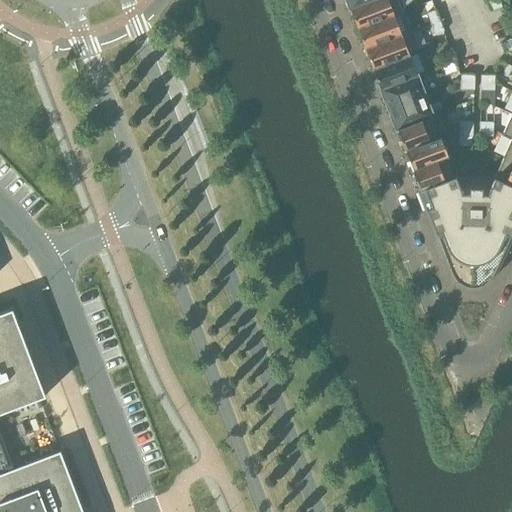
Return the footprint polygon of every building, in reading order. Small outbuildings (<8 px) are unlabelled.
[(346,0),(350,9),(372,0),(346,0)] [(358,29),(394,15),(394,16),(403,12),(398,0),(372,0),(350,9),(353,18),(357,28),(358,29)] [(499,0),(493,0),(487,2),(491,11),(502,7),(499,0)] [(426,13),(431,24),(440,20),(436,10),(435,10),(426,13)] [(365,48),(365,49),(401,35),(394,16),(394,15),(358,29),(361,38),(365,48)] [(435,35),(444,31),(440,20),(431,24),(435,35)] [(409,55),(409,54),(401,35),(365,49),(369,59),(373,68),(373,69),(409,55)] [(506,52),(508,51),(511,49),(511,38),(502,42),(506,52)] [(455,61),(451,50),(442,53),(446,64),(455,61)] [(418,51),(409,54),(409,55),(373,69),(377,79),(380,88),(381,89),(417,75),(417,76),(426,73),(418,51)] [(460,74),(460,82),(475,83),(474,75),(460,74)] [(384,99),(388,110),(425,96),(417,76),(417,75),(381,89),(384,99)] [(460,89),(474,90),(475,83),(460,82),(460,89)] [(396,130),(432,116),(432,115),(425,96),(388,110),(392,120),(396,130)] [(400,140),(404,150),(449,132),(441,111),(432,115),(432,116),(396,130),(396,131),(400,140)] [(511,113),(503,134),(511,138),(511,113)] [(459,129),(473,129),(473,122),(459,121),(459,129)] [(473,129),(459,129),(459,136),(473,137),(473,129)] [(412,170),(448,156),(448,157),(457,153),(449,132),(404,150),(404,151),(408,161),(412,170)] [(511,139),(503,158),(511,161),(511,138),(503,134),(503,135),(511,139)] [(419,189),(419,190),(455,176),(458,183),(472,183),(472,176),(471,176),(455,176),(448,157),(448,156),(412,170),(415,179),(419,189)] [(478,177),(477,183),(491,184),(494,178),(511,185),(511,161),(503,158),(494,177),(478,177)] [(511,231),(511,185),(494,178),(491,184),(477,183),(472,183),(458,183),(455,176),(419,190),(421,195),(439,240),(441,246),(445,257),(445,258),(450,271),(451,274),(453,276),(454,278),(456,280),(458,282),(460,283),(462,285),(465,286),(467,286),(470,287),(473,287),(476,286),(478,286),(481,285),(484,284),(486,282),(488,280),(490,278),(499,262),(511,231)] [(83,511),(82,510),(60,451),(59,451),(13,469),(0,433),(0,413),(39,398),(45,396),(17,321),(12,309),(0,313),(0,511),(83,511)]
